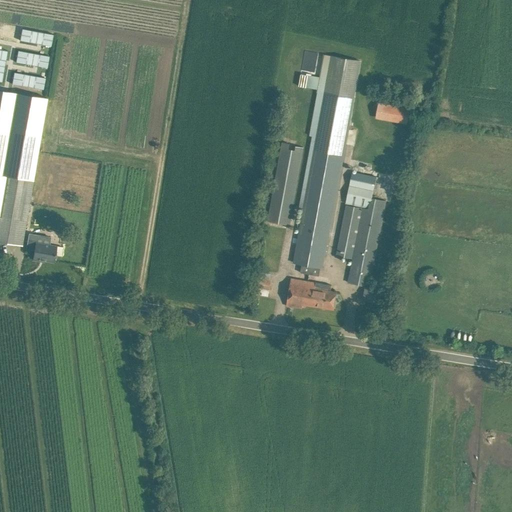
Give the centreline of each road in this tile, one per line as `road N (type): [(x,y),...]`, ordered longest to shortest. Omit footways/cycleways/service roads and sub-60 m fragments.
road 1 (unclassified): [(511,370),(0,289)]
road 2 (track): [(135,311),(186,0)]
